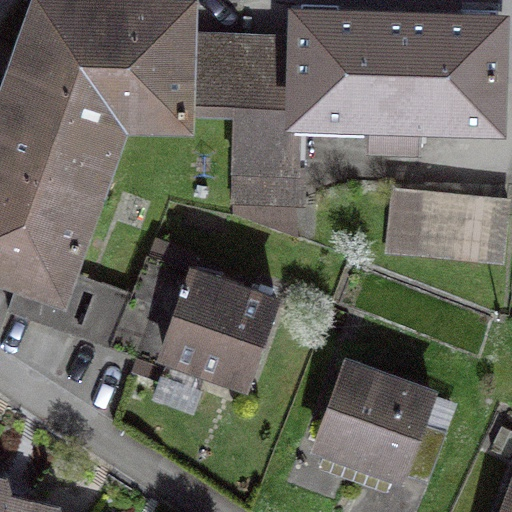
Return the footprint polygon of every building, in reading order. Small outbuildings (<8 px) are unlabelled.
[(31,0),(0,82),(0,157),(108,193),(128,133),(181,141),(185,108),(234,113),(236,39),(199,38),(200,0),(31,0)] [(500,15),(290,9),(290,41),(236,39),(234,113),(232,197),(298,199),(300,126),(497,132),(500,15)] [(108,193),(0,157),(0,287),(69,311),(108,193)] [(509,204),(392,192),(385,255),(502,268),(509,204)] [(279,297),(188,268),(158,358),(249,388),(279,297)] [(436,395),(345,361),(310,453),(402,487),(406,474),(426,423),(436,395)] [(449,431),(426,423),(406,474),(429,483),(449,431)] [(511,511),(511,479),(500,511),(511,511)] [(0,511),(22,511),(26,498),(0,485),(0,511)] [(22,511),(48,511),(26,498),(22,511)]
